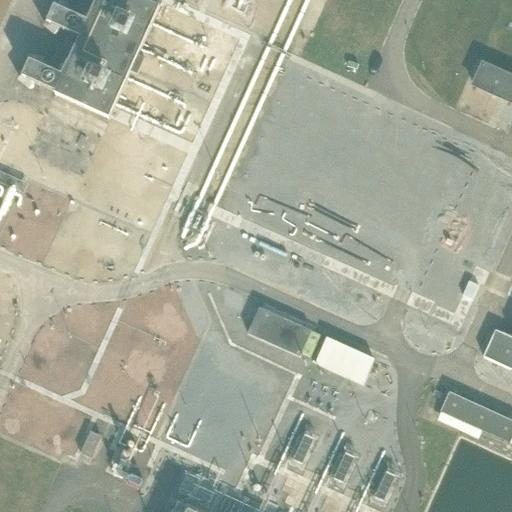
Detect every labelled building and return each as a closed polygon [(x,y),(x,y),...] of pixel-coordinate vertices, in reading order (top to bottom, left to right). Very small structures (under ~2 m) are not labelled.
[(163,0),(97,0),(96,4),(87,0),(81,0),(73,17),(67,14),(67,6),(53,4),(52,14),(42,28),(54,37),(58,31),(79,41),(71,58),(58,52),(48,72),(42,69),(43,60),(29,58),(27,68),(19,84),(31,92),(34,86),(54,95),(53,96),(110,122),(130,75),(137,78),(145,60),(138,57),(163,0)] [(511,77),(481,63),(470,88),(510,107),(511,103),(511,77)] [(0,243),(44,262),(71,198),(0,168),(0,243)] [(246,337),(299,361),(311,334),(258,310),(246,337)] [(511,340),(495,333),(482,360),(511,373),(511,340)] [(326,340),(315,366),(363,388),(374,362),(326,340)] [(511,423),(448,395),(439,415),(441,415),(438,422),(477,441),(480,434),(510,447),(511,441),(511,423)] [(80,456),(91,461),(101,438),(90,434),(80,456)] [(339,481),(361,490),(376,454),(354,444),(339,481)]
